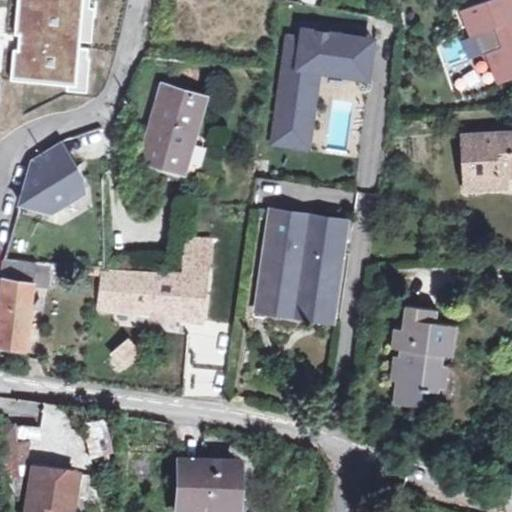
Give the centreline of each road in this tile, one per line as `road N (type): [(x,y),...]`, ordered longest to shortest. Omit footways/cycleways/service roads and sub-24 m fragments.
road 1 (residential): [(332,444),(232,415),(0,380)]
road 2 (residential): [(144,0),(120,94),(99,114),(30,145),(0,243)]
road 3 (residential): [(363,202),(332,444)]
road 4 (residential): [(511,506),(360,453)]
